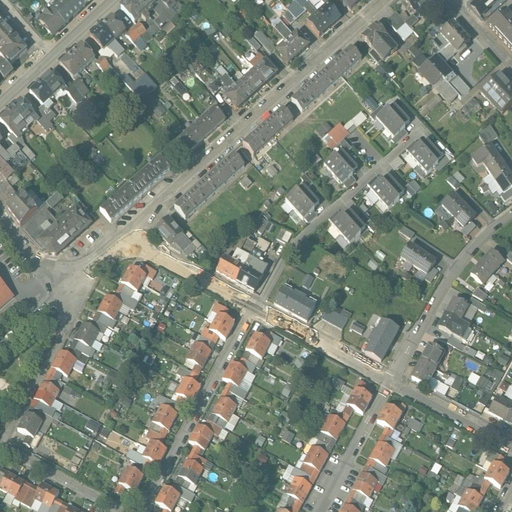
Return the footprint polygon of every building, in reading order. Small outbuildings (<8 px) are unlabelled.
[(65,26),(84,8),(77,0),(62,0),(60,2),(57,0),(55,0),(48,7),(54,13),(53,14),(65,26)] [(77,0),(84,8),(93,0),(77,0)] [(131,0),(121,10),(134,24),(145,14),(131,0)] [(158,7),(151,0),(131,0),(145,14),(150,9),(159,19),(153,24),(161,32),(172,22),(158,7)] [(171,0),(165,0),(162,3),(170,12),(177,6),(171,0)] [(359,2),(357,0),(340,0),(341,1),(339,2),(343,7),(345,5),(350,11),(359,2)] [(430,0),(405,0),(403,2),(415,15),(431,1),(430,0)] [(478,0),(471,7),(480,17),(498,0),(478,0)] [(319,8),(313,1),(308,5),(318,16),(321,12),(318,9),(319,8)] [(170,12),(162,3),(158,7),(172,22),(176,18),(170,12)] [(299,5),(293,10),(300,18),(306,12),(299,5)] [(318,16),(308,5),(305,8),(314,19),(318,16)] [(321,12),(318,16),(329,29),(340,20),(328,6),(321,12)] [(50,13),(47,12),(44,15),(44,18),(39,23),(46,30),(46,31),(52,38),(65,26),(53,14),(51,11),(50,13)] [(511,18),(506,12),(489,27),(511,51),(511,18)] [(413,33),(396,14),(387,22),(404,42),(413,33)] [(329,29),(318,16),(314,19),(307,25),(319,38),(329,29)] [(445,16),(432,28),(437,32),(450,21),(445,16)] [(125,32),(112,18),(101,28),(114,42),(125,32)] [(138,25),(132,31),(140,39),(146,34),(138,25)] [(453,25),(447,30),(445,28),(440,32),(442,34),(440,36),(448,46),(461,34),(453,25)] [(9,32),(3,26),(0,28),(0,59),(8,68),(26,51),(25,51),(18,43),(19,42),(10,31),(9,32)] [(396,50),(375,26),(362,38),(382,61),(383,62),(391,55),(389,53),(393,49),(395,51),(396,50)] [(114,42),(101,28),(91,38),(104,52),(104,53),(106,51),(115,43),(114,42)] [(140,39),(132,31),(125,37),(134,46),(140,39)] [(275,50),(259,33),(254,38),(270,55),(275,50)] [(461,34),(448,46),(451,48),(459,57),(466,51),(464,48),(470,43),(461,34)] [(297,35),(287,44),(299,57),(309,48),(297,35)] [(261,49),(251,38),(246,42),(256,53),(261,49)] [(299,57),(287,44),(277,53),(289,66),(299,57)] [(82,46),(71,56),(84,71),(95,61),(82,46)] [(448,46),(435,58),(441,63),(449,55),(447,53),(451,48),(448,46)] [(422,57),(412,47),(408,51),(417,61),(422,57)] [(350,49),(331,67),(341,78),(361,61),(350,49)] [(382,61),(372,50),(368,54),(377,65),(382,61)] [(116,62),(106,51),(104,53),(104,52),(99,56),(102,59),(109,68),(110,67),(117,75),(123,69),(116,62)] [(71,56),(60,66),(74,81),(84,71),(71,56)] [(277,76),(260,57),(249,66),(254,72),(266,85),(277,76)] [(428,64),(422,57),(417,61),(413,65),(419,72),(417,74),(421,78),(423,77),(433,88),(433,87),(442,80),(428,64)] [(441,63),(435,58),(428,64),(442,80),(444,82),(452,76),(441,63)] [(0,77),(4,82),(13,74),(8,68),(0,59),(0,77)] [(102,59),(95,65),(103,74),(109,68),(102,59)] [(223,82),(217,74),(211,79),(193,59),(186,65),(215,97),(230,84),(226,79),(223,82)] [(331,67),(311,84),(322,96),(341,78),(331,67)] [(254,72),(245,81),(257,94),(266,85),(254,72)] [(132,83),(126,75),(122,79),(140,101),(156,87),(144,73),(132,83)] [(52,74),(41,84),(54,99),(65,89),(52,74)] [(468,93),(452,76),(444,82),(453,92),(458,98),(460,100),(468,93)] [(511,90),(499,76),(480,94),(485,100),(487,98),(502,114),(511,104),(511,90)] [(442,80),(433,87),(445,100),(453,92),(444,82),(442,80)] [(78,81),(71,87),(79,96),(86,90),(78,81)] [(257,94),(245,81),(235,89),(236,90),(247,102),(257,94)] [(41,84),(30,93),(44,108),(54,99),(41,84)] [(311,84),(291,102),(302,114),(322,96),(311,84)] [(71,87),(65,93),(73,101),(79,96),(71,87)] [(236,90),(225,99),(228,102),(225,104),(229,108),(231,106),(236,112),(247,102),(236,90)] [(453,92),(445,100),(449,105),(458,98),(453,92)] [(156,118),(163,113),(150,95),(143,100),(156,118)] [(435,95),(416,111),(422,118),(441,101),(435,95)] [(469,119),(480,109),(470,99),(459,109),(469,119)] [(21,102),(10,112),(24,127),(35,116),(21,102)] [(381,106),(369,117),(373,122),(376,120),(375,120),(385,111),(381,106)] [(401,114),(394,106),(388,111),(386,110),(385,111),(375,120),(376,120),(384,130),(401,114)] [(55,117),(48,109),(41,115),(49,123),(55,117)] [(282,110),(262,128),(273,140),(293,122),(282,110)] [(225,122),(214,111),(201,123),(211,135),(225,122)] [(10,112),(0,121),(17,140),(28,131),(24,127),(10,112)] [(401,114),(384,130),(393,139),(393,140),(403,131),(404,130),(403,128),(409,123),(401,114)] [(49,123),(41,115),(35,121),(43,129),(49,123)] [(211,135),(201,123),(187,135),(198,147),(211,135)] [(320,139),(329,130),(322,123),(313,132),(320,139)] [(339,124),(319,138),(328,150),(348,135),(339,124)] [(489,127),(478,137),(485,147),(497,138),(489,127)] [(262,128),(243,146),(253,157),(273,140),(262,128)] [(403,131),(393,140),(393,139),(391,142),(395,146),(407,135),(403,131)] [(198,147),(187,135),(173,148),(184,159),(198,147)] [(351,150),(343,141),(338,145),(347,154),(351,150)] [(409,155),(408,156),(417,166),(434,151),(427,142),(421,148),(419,146),(418,147),(409,155)] [(414,143),(405,151),(409,155),(418,147),(414,143)] [(15,148),(0,161),(6,167),(10,163),(19,173),(24,168),(15,158),(21,154),(15,148)] [(490,148),(472,160),(477,168),(483,164),(486,169),(499,160),(490,148)] [(454,159),(446,150),(442,154),(450,163),(454,159)] [(434,151),(417,166),(426,176),(437,166),(436,165),(442,159),(434,151)] [(342,153),(336,158),(334,157),(323,167),(332,177),(349,161),(342,153)] [(234,156),(214,174),(224,186),(244,168),(234,156)] [(396,171),(403,164),(396,157),(389,164),(396,171)] [(160,160),(140,178),(150,189),(170,171),(160,160)] [(499,160),(486,169),(495,182),(508,173),(499,160)] [(6,167),(0,161),(0,184),(4,181),(6,183),(14,176),(6,167)] [(349,161),(332,177),(341,187),(351,178),(352,177),(351,175),(357,170),(349,161)] [(446,179),(451,189),(463,182),(458,173),(446,179)] [(511,179),(508,173),(495,182),(504,195),(511,189),(511,179)] [(214,174),(194,191),(204,203),(224,186),(214,174)] [(312,185),(304,176),(300,180),(308,189),(312,185)] [(371,190),(370,191),(379,201),(396,186),(388,177),(382,183),(381,181),(371,190)] [(140,178),(120,195),(130,207),(150,189),(140,178)] [(351,178),(343,186),(347,190),(355,182),(351,178)] [(376,178),(367,186),(371,190),(380,182),(376,178)] [(403,194),(396,186),(379,201),(388,211),(399,201),(398,200),(403,194)] [(416,195),(408,186),(404,190),(412,199),(416,195)] [(303,188),(297,193),(296,192),(285,202),(294,212),(311,196),(303,188)] [(194,191),(174,209),(185,221),(204,203),(194,191)] [(57,194),(46,205),(51,211),(63,200),(57,194)] [(120,195),(100,213),(111,224),(130,207),(120,195)] [(23,196),(7,210),(20,228),(38,212),(23,196)] [(311,196),(294,212),(303,222),(304,221),(313,213),(314,212),(313,210),(319,205),(311,196)] [(453,196),(442,207),(453,218),(464,207),(453,196)] [(96,222),(74,198),(68,201),(76,210),(91,226),(96,222)] [(475,219),(464,207),(453,218),(464,229),(475,219)] [(47,213),(24,233),(41,252),(44,250),(48,256),(56,257),(91,226),(76,210),(59,226),(47,213)] [(332,225),(331,226),(340,236),(357,221),(349,212),(344,217),(342,216),(341,217),(332,225)] [(313,213),(304,221),(308,225),(317,217),(313,213)] [(337,213),(328,221),(332,225),(341,217),(337,213)] [(261,234),(268,223),(257,215),(250,226),(261,234)] [(168,220),(155,232),(170,248),(183,236),(168,220)] [(357,221),(340,236),(349,246),(360,236),(359,234),(365,229),(357,221)] [(378,230),(370,221),(365,225),(373,234),(378,230)] [(278,230),(275,243),(288,246),(291,233),(278,230)] [(247,241),(234,264),(244,269),(249,261),(256,246),(247,241)] [(256,246),(249,261),(258,266),(268,245),(259,241),(256,246)] [(191,245),(182,252),(187,258),(196,250),(191,245)] [(422,255),(409,246),(401,259),(414,268),(422,255)] [(491,253),(481,265),(492,275),(503,263),(491,253)] [(435,264),(422,255),(414,268),(427,276),(435,264)] [(234,264),(225,259),(216,274),(235,285),(244,270),(244,269),(234,264)] [(492,275),(481,265),(470,276),(482,287),(492,275)] [(140,274),(130,269),(125,277),(141,286),(146,278),(152,282),(156,274),(144,267),(140,274)] [(261,279),(244,270),(235,285),(253,295),(261,279)] [(141,286),(125,277),(121,286),(127,289),(137,294),(141,286)] [(308,278),(303,288),(307,290),(312,280),(308,278)] [(0,309),(13,298),(0,282),(0,309)] [(127,289),(121,286),(117,293),(123,297),(127,289)] [(471,294),(482,301),(486,295),(475,288),(471,294)] [(293,297),(282,291),(274,306),(306,323),(314,308),(304,302),(305,300),(294,295),(293,297)] [(123,297),(117,293),(113,301),(119,304),(123,297)] [(113,301),(107,297),(102,305),(118,314),(122,306),(119,304),(113,301)] [(467,309),(453,302),(446,315),(459,323),(467,309)] [(118,314),(102,305),(98,314),(104,317),(114,322),(118,314)] [(320,321),(344,329),(349,315),(325,307),(320,321)] [(228,313),(222,309),(218,317),(224,320),(228,313)] [(104,317),(98,314),(94,321),(100,324),(104,317)] [(459,323),(446,315),(438,329),(462,342),(468,331),(469,328),(459,323)] [(224,320),(218,317),(214,325),(230,333),(234,325),(224,320)] [(94,321),(90,328),(96,332),(100,324),(94,321)] [(349,329),(359,335),(363,327),(354,321),(349,329)] [(375,333),(369,343),(371,344),(365,355),(380,363),(398,331),(383,323),(377,334),(375,333)] [(90,328),(83,325),(79,333),(95,342),(99,334),(96,332),(90,328)] [(230,333),(214,325),(209,333),(212,335),(219,338),(225,342),(230,333)] [(95,342),(79,333),(74,342),(81,345),(90,350),(95,342)] [(274,337),(268,334),(264,342),(270,345),(274,337)] [(212,335),(208,343),(215,346),(219,338),(212,335)] [(264,342),(255,336),(250,345),(266,353),(270,345),(264,342)] [(460,346),(450,340),(447,345),(457,351),(460,346)] [(81,345),(74,342),(70,349),(77,352),(81,345)] [(215,346),(208,343),(204,350),(211,353),(215,346)] [(204,350),(195,345),(190,353),(206,361),(211,353),(204,350)] [(266,353),(250,345),(246,353),(252,356),(261,361),(266,353)] [(444,355),(429,347),(420,363),(435,371),(444,355)] [(77,352),(70,349),(66,356),(73,360),(77,352)] [(66,356),(60,353),(55,361),(71,370),(76,361),(73,360),(66,356)] [(206,361),(190,353),(186,361),(196,367),(202,370),(206,361)] [(246,353),(242,360),(248,364),(252,356),(246,353)] [(248,364),(242,360),(238,368),(244,371),(248,364)] [(415,371),(419,362),(414,360),(410,369),(415,371)] [(71,370),(55,361),(51,369),(57,373),(67,378),(71,370)] [(435,371),(420,363),(411,380),(426,387),(435,371)] [(238,368),(231,364),(227,373),(243,381),(247,373),(244,371),(238,368)] [(196,367),(192,374),(198,377),(202,370),(196,367)] [(176,375),(188,379),(191,372),(179,368),(176,375)] [(51,369),(47,377),(53,380),(57,373),(51,369)] [(466,382),(492,394),(502,373),(493,369),(487,381),(470,373),(466,382)] [(243,381),(227,373),(222,381),(229,384),(225,392),(231,395),(243,401),(247,394),(238,389),(243,381)] [(192,374),(188,381),(194,384),(198,377),(192,374)] [(53,380),(47,377),(43,384),(49,388),(53,380)] [(188,381),(184,380),(180,388),(196,396),(200,388),(194,384),(188,381)] [(366,386),(360,383),(355,391),(362,394),(366,386)] [(49,388),(43,384),(39,392),(55,401),(59,393),(49,388)] [(196,396),(180,388),(175,396),(179,398),(185,401),(191,404),(196,396)] [(506,405),(497,400),(489,414),(505,423),(511,410),(511,390),(510,389),(506,398),(509,400),(506,405)] [(362,394),(355,391),(351,399),(367,407),(371,399),(362,394)] [(55,401),(39,392),(34,401),(40,404),(50,409),(55,401)] [(231,395),(225,392),(216,407),(232,416),(237,408),(227,402),(231,395)] [(485,393),(479,404),(485,407),(491,396),(485,393)] [(491,397),(483,412),(488,415),(489,414),(497,400),(497,399),(491,397)] [(185,401),(179,398),(175,405),(181,408),(185,401)] [(367,407),(351,399),(347,407),(353,411),(362,416),(367,407)] [(40,404),(34,401),(30,408),(36,411),(40,404)] [(405,408),(399,404),(395,412),(401,415),(405,408)] [(175,405),(171,413),(177,416),(181,408),(175,405)] [(232,416),(216,407),(212,416),(218,419),(228,424),(232,416)] [(353,411),(347,407),(343,415),(349,418),(353,411)] [(395,412),(386,407),(381,415),(397,424),(401,415),(395,412)] [(36,411),(30,408),(26,415),(32,419),(36,411)] [(171,413),(161,408),(157,416),(172,424),(177,416),(171,413)] [(32,419),(26,415),(22,424),(38,432),(42,424),(32,419)] [(349,418),(343,415),(339,422),(345,425),(349,418)] [(397,424),(381,415),(377,423),(386,429),(392,432),(397,424)] [(172,424),(157,416),(152,424),(162,429),(168,432),(172,424)] [(218,419),(212,416),(208,423),(214,426),(218,419)] [(339,422),(329,417),(324,425),(340,434),(345,425),(339,422)] [(408,426),(419,431),(422,425),(411,419),(408,426)] [(214,426),(208,423),(204,430),(210,434),(214,426)] [(38,432),(22,424),(17,432),(27,437),(33,441),(38,432)] [(340,434),(324,425),(320,433),(330,439),(336,442),(340,434)] [(204,430),(197,427),(193,435),(209,444),(213,436),(210,434),(204,430)] [(454,440),(458,442),(462,432),(451,428),(444,446),(450,449),(454,440)] [(162,429),(158,437),(164,440),(168,432),(162,429)] [(386,429),(382,436),(388,439),(392,432),(386,429)] [(284,431),(280,440),(289,444),(293,435),(284,431)] [(209,444),(193,435),(189,444),(195,447),(191,454),(197,458),(201,450),(204,452),(209,444)] [(382,436),(378,443),(384,447),(388,439),(382,436)] [(27,437),(23,445),(29,448),(33,441),(27,437)] [(158,437),(154,444),(160,447),(164,440),(158,437)] [(336,442),(330,439),(326,446),(332,449),(336,442)] [(154,444),(151,442),(146,451),(162,459),(167,451),(160,447),(154,444)] [(384,447),(378,443),(374,452),(390,460),(394,452),(384,447)] [(326,446),(322,453),(328,457),(332,449),(326,446)] [(322,453),(312,448),(308,456),(324,465),(328,457),(322,453)] [(162,459),(146,451),(142,459),(145,461),(151,464),(158,467),(162,459)] [(390,460),(374,452),(369,460),(376,463),(385,468),(390,460)] [(191,455),(183,470),(198,479),(207,463),(197,458),(191,454),(191,455)] [(324,465),(308,456),(303,465),(313,470),(319,473),(324,465)] [(503,461),(497,457),(493,465),(499,468),(503,461)] [(369,460),(365,467),(372,471),(376,463),(369,460)] [(145,461),(141,468),(147,471),(151,464),(145,461)] [(499,468),(493,465),(489,473),(504,482),(509,473),(499,468)] [(365,467),(357,483),(373,492),(377,484),(381,486),(385,478),(371,471),(372,471),(365,467)] [(147,471),(141,468),(137,475),(143,479),(147,471)] [(137,475),(127,470),(123,479),(139,487),(143,479),(137,475)] [(183,470),(174,486),(186,493),(190,485),(194,487),(198,479),(183,470)] [(313,470),(309,477),(315,481),(319,473),(313,470)] [(504,482),(489,473),(484,481),(490,485),(500,490),(504,482)] [(15,479),(7,474),(4,481),(0,487),(0,490),(7,495),(15,479)] [(315,481),(309,477),(305,485),(311,488),(315,481)] [(15,479),(7,495),(15,499),(20,490),(24,483),(15,479)] [(139,487),(123,479),(118,487),(125,490),(134,495),(139,487)] [(305,485),(295,479),(291,488),(307,496),(311,488),(305,485)] [(490,485),(484,481),(480,489),(486,492),(490,485)] [(31,487),(24,483),(20,490),(27,494),(31,487)] [(373,492),(357,483),(353,491),(359,495),(368,500),(373,492)] [(50,489),(42,485),(38,491),(35,498),(33,501),(41,505),(50,489)] [(174,486),(170,493),(164,490),(159,498),(175,507),(179,499),(190,505),(195,497),(186,493),(174,486)] [(38,491),(31,487),(27,494),(35,498),(38,491)] [(118,487),(114,494),(120,498),(125,490),(118,487)] [(307,496),(291,488),(286,496),(296,501),(302,505),(307,496)] [(50,489),(41,505),(50,509),(51,507),(55,500),(58,494),(50,489)] [(486,492),(480,489),(476,496),(482,499),(486,492)] [(359,495),(353,491),(349,499),(355,502),(359,495)] [(476,496),(466,491),(462,499),(478,508),(482,499),(476,496)] [(172,511),(175,507),(159,498),(155,506),(164,511),(172,511)] [(349,499),(345,506),(351,509),(355,502),(349,499)] [(475,511),(478,508),(462,499),(458,508),(465,511),(475,511)] [(62,504),(55,500),(51,507),(59,511),(62,504)] [(298,511),(302,505),(296,501),(292,509),(298,511)]
